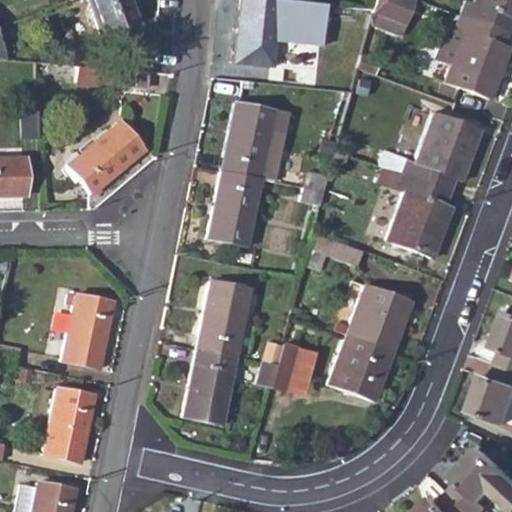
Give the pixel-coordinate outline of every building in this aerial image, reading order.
[(124,0),(83,0),(97,37),(133,23),(124,0)] [(276,1),(265,0),(238,0),(232,65),(269,69),(272,43),(276,1)] [(401,36),(413,0),(376,0),(368,24),(401,36)] [(458,1),(453,15),(500,33),(505,18),(511,21),(511,0),(468,0),(467,4),(458,1)] [(329,6),(276,1),(272,43),(323,48),(329,6)] [(500,33),(453,15),(448,29),(457,33),(438,83),(487,101),(505,50),(495,46),(500,33)] [(143,73),(75,68),(73,83),(142,89),(143,73)] [(232,104),(218,172),(258,180),(268,133),(273,113),(232,104)] [(35,140),(35,110),(21,110),(22,140),(35,140)] [(401,160),(396,174),(444,192),(448,178),(455,181),(473,130),(426,114),(408,163),(401,160)] [(115,125),(64,167),(88,196),(139,154),(115,125)] [(268,133),(258,180),(272,183),(281,136),(268,133)] [(19,162),(0,162),(0,198),(19,198),(19,162)] [(320,202),(325,174),(305,170),(300,199),(320,202)] [(258,180),(218,172),(204,239),(245,248),(258,180)] [(444,192),(396,174),(390,188),(398,192),(380,240),(427,256),(444,210),(438,207),(444,192)] [(314,236),(308,250),(354,268),(359,254),(314,236)] [(206,282),(192,350),(232,358),(245,290),(206,282)] [(357,285),(339,333),(387,351),(405,303),(357,285)] [(71,298),(57,364),(95,372),(109,306),(71,298)] [(499,349),(494,363),(511,369),(511,307),(509,314),(505,313),(492,346),(499,349)] [(387,351),(339,333),(321,382),(368,399),(387,351)] [(274,366),(267,390),(281,393),(294,348),(280,344),(274,366)] [(0,348),(0,366),(9,368),(13,369),(16,352),(0,348)] [(232,358),(192,350),(179,417),(219,424),(232,358)] [(262,363),(255,386),(267,390),(274,366),(262,363)] [(511,369),(494,363),(488,379),(481,377),(468,412),(503,425),(511,400),(511,369)] [(0,366),(0,391),(3,393),(9,368),(0,366)] [(52,392),(39,459),(76,466),(89,400),(52,392)] [(458,482),(448,493),(467,511),(478,511),(484,507),(479,502),(504,476),(477,450),(452,476),(458,482)] [(33,487),(27,511),(66,511),(70,494),(33,487)] [(467,511),(448,493),(437,503),(432,498),(417,511),(467,511)]
